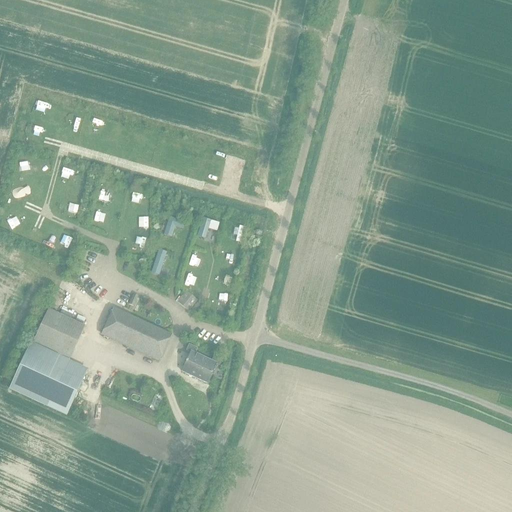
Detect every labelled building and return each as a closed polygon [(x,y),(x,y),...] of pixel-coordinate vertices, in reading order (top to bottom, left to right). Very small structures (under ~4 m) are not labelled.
[(169,217),(163,235),(171,237),(174,227),(183,230),(185,222),(169,217)] [(197,235),(206,238),(209,227),(217,230),(220,222),(203,217),(197,235)] [(158,249),(151,272),(158,275),(166,252),(158,249)] [(186,291),(177,302),(188,311),(197,300),(186,291)] [(129,303),(134,306),(139,295),(134,293),(129,303)] [(48,309),(10,390),(65,415),(86,370),(68,361),(84,326),(48,309)] [(114,309),(102,335),(158,361),(170,336),(114,309)] [(190,352),(181,372),(207,383),(216,363),(219,365),(221,361),(215,358),(213,362),(194,353),(196,349),(189,346),(187,350),(190,352)]
